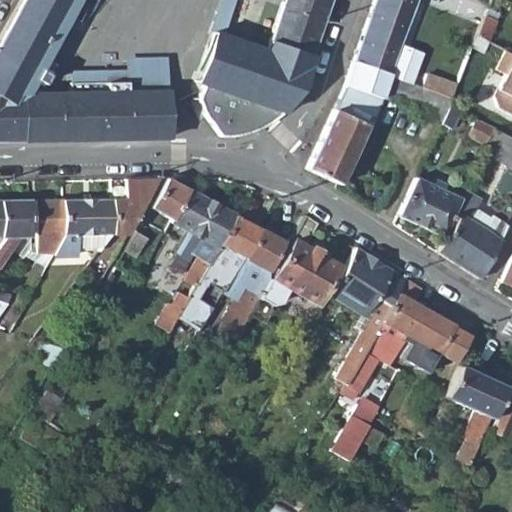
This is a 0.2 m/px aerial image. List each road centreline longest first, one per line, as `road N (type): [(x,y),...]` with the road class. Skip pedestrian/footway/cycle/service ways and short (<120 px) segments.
road 1 (residential): [(0,156),(162,156),(265,167)]
road 2 (residential): [(265,167),(477,297)]
road 3 (residential): [(356,0),(307,111),(265,167)]
